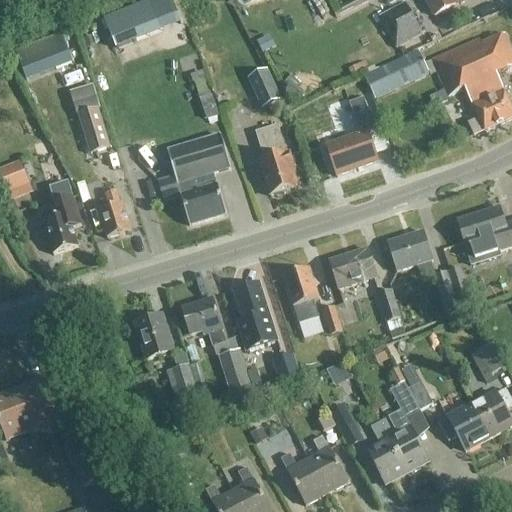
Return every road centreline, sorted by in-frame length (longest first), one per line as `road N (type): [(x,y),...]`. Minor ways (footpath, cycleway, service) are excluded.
road 1 (residential): [(0,322),(376,207),(511,155)]
road 2 (track): [(56,305),(151,511)]
